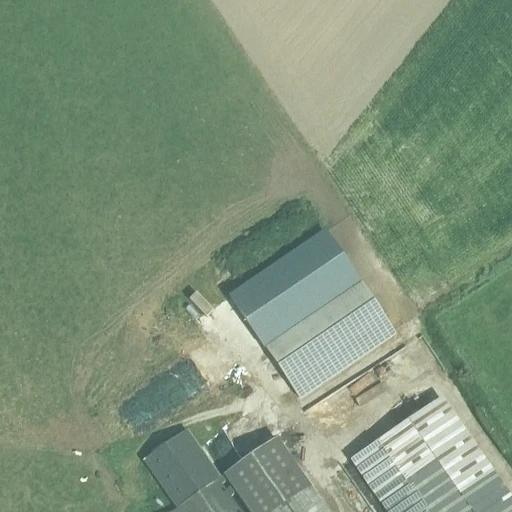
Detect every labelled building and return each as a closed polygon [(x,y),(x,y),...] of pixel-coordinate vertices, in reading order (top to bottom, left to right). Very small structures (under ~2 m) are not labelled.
[(361,285),(264,350),(299,404),(395,338),(361,285)] [(168,386),(146,399),(158,418),(179,405),(168,386)] [(511,511),(511,501),(442,400),(350,463),(383,511),(511,511)] [(177,511),(218,482),(221,481),(217,476),(186,432),(143,463),(173,506),(177,511)] [(239,511),(218,482),(177,511),(176,511),(326,511),(277,441),(238,469),(223,479),(245,511),(239,511)]
